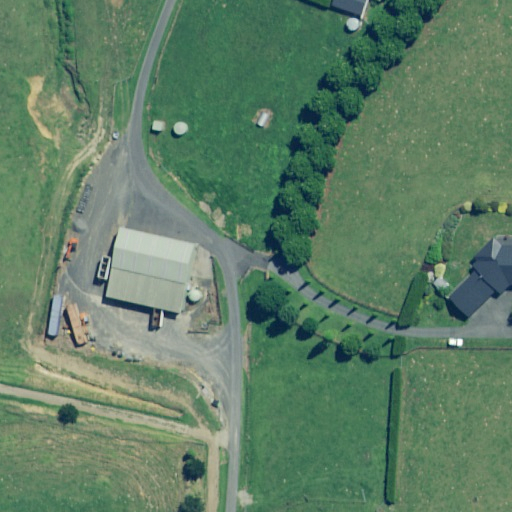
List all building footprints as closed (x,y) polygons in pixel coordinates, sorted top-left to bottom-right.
[(337,0),(335,7),(364,17),(370,0),(337,0)] [(193,123),(176,122),(175,136),(192,137),(193,123)] [(199,246),(125,229),(109,298),(183,315),(199,246)] [(511,238),(495,238),(476,258),(480,262),(476,267),(479,271),(453,298),(473,317),(498,291),(503,297),(511,286),(511,238)] [(443,277),(435,285),(443,294),(451,286),(443,277)] [(205,291),(192,288),(189,301),(202,304),(205,291)]
